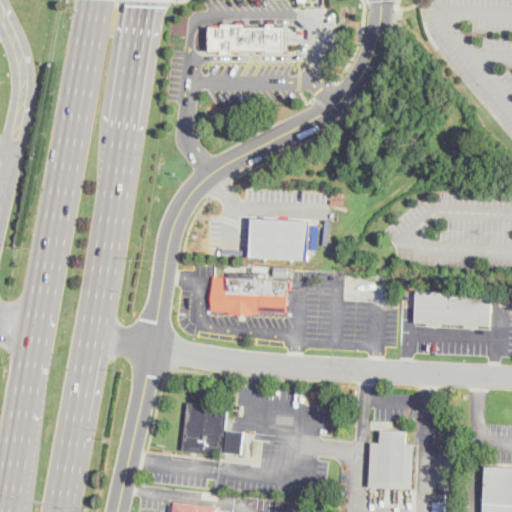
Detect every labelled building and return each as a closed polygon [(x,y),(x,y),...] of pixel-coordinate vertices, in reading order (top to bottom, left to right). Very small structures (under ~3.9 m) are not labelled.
[(286,26),(286,49),(212,48),(212,25),(286,26)] [(253,216),(250,254),(309,259),(313,222),(253,216)] [(288,268),(288,277),(274,277),(274,266),(288,267),(288,268)] [(292,281),(292,288),(289,288),(288,314),(213,311),(215,278),(292,281)] [(418,290),(493,293),(492,326),(416,323),(418,290)] [(245,432),(243,454),(211,450),(210,454),(198,453),(199,451),(184,450),(189,402),(209,404),(209,408),(229,411),(227,430),(245,432)] [(408,442),(408,444),(416,445),(414,488),(371,487),(373,442),(382,443),(382,431),(408,432),(408,442)] [(511,511),(484,511),(487,466),(511,467),(511,511)] [(279,499),(278,511),(263,511),(265,497),(279,499)] [(297,511),(282,511),(283,500),(298,501),(297,511)] [(445,501),(444,511),(433,511),(433,501),(445,501)] [(175,502),(218,507),(220,507),(219,511),(169,511),(170,505),(174,506),(175,502)]
